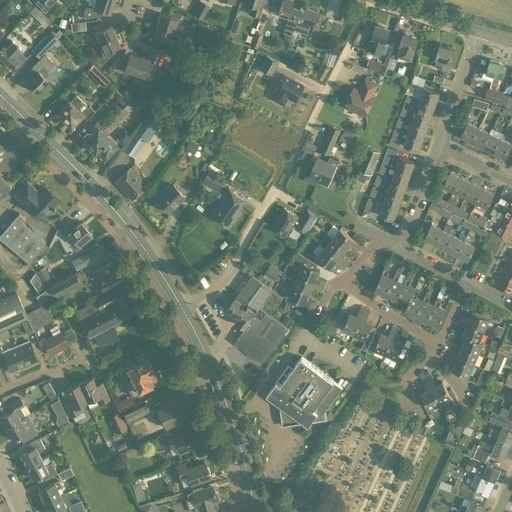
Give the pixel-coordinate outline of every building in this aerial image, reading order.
[(53,0),(38,0),(38,1),(47,10),(51,5),(50,4),(53,0)] [(106,0),(94,0),(93,7),(86,7),(83,11),(84,18),(101,16),(103,11),(110,13),(113,2),(106,0)] [(245,0),(244,3),(251,5),(248,13),(259,16),(263,3),(258,1),(258,0),(245,0)] [(288,41),(299,9),(290,6),(292,0),(282,0),(278,14),(279,14),(279,16),(285,18),(286,16),(289,17),(288,21),(290,22),(284,39),(288,41)] [(21,6),(27,12),(33,7),(27,1),(21,6)] [(202,19),(209,6),(200,1),(193,14),(202,19)] [(301,9),(299,9),(288,41),(289,41),(293,30),(307,34),(310,24),(313,25),(319,27),(323,14),(318,12),(302,7),(301,9)] [(160,13),(157,24),(174,29),(177,19),(179,20),(181,13),(169,9),(167,15),(160,13)] [(238,32),(242,21),(236,19),(232,30),(238,32)] [(72,22),(73,30),(87,29),(86,21),(72,22)] [(111,25),(104,28),(102,22),(87,28),(90,34),(89,34),(91,42),(94,44),(116,35),(111,25)] [(174,29),(157,24),(153,34),(160,37),(158,42),(171,46),(172,40),(170,39),(174,29)] [(372,38),(368,49),(382,54),(386,42),(385,41),(389,29),(376,24),(371,38),(372,38)] [(319,27),(313,25),(309,39),(321,43),(325,29),(319,27)] [(39,58),(63,33),(56,26),(51,31),(31,51),(39,58)] [(258,48),(262,35),(255,32),(250,46),(258,48)] [(242,40),(250,43),(252,36),(244,33),(242,40)] [(396,44),(394,53),(411,59),(414,50),(418,38),(403,33),(401,39),(398,38),(396,44)] [(120,45),(116,35),(94,44),(99,48),(104,59),(116,53),(113,48),(120,45)] [(11,39),(4,46),(0,50),(0,59),(0,60),(2,59),(11,68),(15,64),(17,66),(26,57),(20,52),(22,50),(11,39)] [(437,60),(435,66),(450,71),(452,64),(449,63),(454,49),(452,49),(453,47),(447,45),(446,47),(439,44),(435,59),(437,60)] [(129,53),(127,60),(121,58),(117,70),(124,72),(124,70),(134,73),(140,56),(129,53)] [(29,69),(34,75),(26,83),(36,92),(48,80),(44,77),(48,73),(51,73),(57,67),(44,54),(29,69)] [(271,74),(278,61),(266,55),(259,67),(271,74)] [(150,60),(140,56),(134,73),(144,76),(143,79),(150,81),(154,68),(148,66),(150,60)] [(387,56),(381,74),(391,77),(394,70),(389,69),(393,58),(387,56)] [(366,67),(380,72),(383,63),(369,59),(366,67)] [(490,59),(486,73),(483,72),(481,79),(491,82),(490,85),(491,88),(487,87),(484,98),(500,103),(503,93),(504,92),(496,89),(500,77),(502,78),(506,66),(498,63),(498,62),(490,59)] [(328,70),(320,66),(315,76),(323,80),(328,70)] [(96,84),(99,72),(89,69),(86,82),(96,84)] [(410,81),(423,86),(426,78),(419,76),(414,74),(412,73),(410,81)] [(283,74),(274,89),(275,90),(271,98),(283,104),(287,97),(294,101),(303,85),(283,74)] [(445,78),(434,74),(433,81),(443,83),(445,78)] [(377,84),(365,79),(360,91),(353,88),(345,107),(365,116),(374,97),(372,96),(377,84)] [(511,96),(503,93),(500,103),(511,106),(511,79),(510,85),(511,85),(511,96)] [(419,102),(434,108),(439,92),(424,87),(419,102)] [(117,90),(104,102),(112,110),(117,105),(122,110),(129,102),(117,90)] [(69,101),(64,105),(60,101),(53,108),(57,112),(57,113),(58,114),(58,116),(60,119),(62,118),(71,126),(82,115),(86,119),(94,110),(90,106),(89,107),(76,94),(69,101)] [(489,103),(474,98),(472,106),(486,110),(489,103)] [(434,108),(419,102),(414,116),(429,121),(434,108)] [(501,106),(492,103),(490,109),(499,112),(501,106)] [(405,116),(409,106),(404,104),(400,114),(405,116)] [(511,109),(503,107),(501,112),(511,115),(511,112),(511,109)] [(145,115),(122,148),(131,154),(142,138),(147,142),(158,125),(145,115)] [(401,128),(405,118),(398,116),(395,126),(401,128)] [(429,121),(414,116),(410,126),(425,131),(429,121)] [(83,137),(84,140),(83,141),(95,153),(96,151),(109,138),(100,130),(106,124),(101,118),(93,126),(96,129),(91,133),(87,133),(83,137)] [(471,141),(478,127),(467,122),(460,136),(471,141)] [(333,147),(341,129),(331,125),(323,142),(320,149),(330,154),(333,147)] [(425,131),(410,126),(407,135),(422,141),(425,131)] [(394,127),(391,137),(397,140),(400,129),(394,127)] [(489,133),(478,127),(471,141),(482,147),(489,133)] [(131,135),(124,128),(116,137),(122,143),(131,135)] [(343,132),(341,140),(350,143),(352,135),(343,132)] [(489,133),(482,147),(493,152),(500,138),(489,133)] [(422,141),(407,135),(404,145),(418,150),(422,141)] [(117,147),(109,138),(96,151),(105,160),(117,147)] [(390,138),(389,144),(398,148),(399,142),(390,138)] [(511,144),(500,138),(493,152),(504,158),(511,144)] [(194,153),(198,145),(189,140),(185,148),(194,153)] [(0,198),(11,186),(1,176),(2,174),(0,172),(0,154),(1,154),(0,153),(0,150),(2,148),(0,146),(0,198)] [(371,174),(380,151),(367,146),(358,169),(371,174)] [(387,146),(382,161),(388,163),(391,153),(395,154),(397,150),(387,146)] [(203,147),(201,151),(208,155),(210,151),(203,147)] [(320,151),(313,166),(309,164),(305,174),(309,175),(309,176),(318,180),(329,155),(320,151)] [(339,159),(329,155),(318,180),(326,183),(325,186),(332,189),(336,181),(334,177),(337,171),(334,170),(339,159)] [(399,156),(394,172),(409,177),(414,161),(399,156)] [(382,161),(378,172),(384,174),(387,163),(382,161)] [(130,167),(115,182),(132,200),(147,185),(130,167)] [(454,191),(461,177),(449,171),(443,185),(454,191)] [(409,177),(394,172),(389,184),(404,190),(409,177)] [(472,182),(461,177),(454,191),(465,196),(472,182)] [(27,181),(14,194),(30,209),(32,206),(43,217),(59,201),(44,187),(39,192),(27,181)] [(483,187),(472,182),(465,196),(476,202),(483,187)] [(172,183),(155,199),(168,212),(184,197),(172,183)] [(389,184),(385,196),(400,202),(404,190),(389,184)] [(476,202),(474,206),(485,211),(486,207),(487,207),(494,193),(483,187),(476,202)] [(247,202),(246,202),(228,189),(211,214),(229,227),(242,209),(250,214),(255,207),(247,202)] [(444,206),(446,201),(435,195),(432,200),(444,206)] [(385,196),(382,206),(397,211),(400,202),(385,196)] [(448,202),(446,201),(444,206),(455,212),(457,206),(456,205),(458,201),(450,198),(448,202)] [(373,203),(367,201),(363,211),(369,213),(373,203)] [(310,205),(307,210),(306,209),(300,218),(298,217),(298,216),(283,206),(270,226),(285,236),(293,223),(296,225),(295,226),(305,232),(316,216),(316,215),(319,217),(322,212),(310,205)] [(448,218),(450,213),(435,205),(430,213),(437,217),(439,213),(448,218)] [(397,211),(382,206),(379,214),(394,220),(397,211)] [(457,206),(455,212),(466,218),(469,212),(457,206)] [(511,209),(507,207),(505,206),(501,213),(503,214),(501,219),(511,224),(511,209)] [(0,237),(28,261),(45,241),(40,236),(43,232),(36,227),(33,230),(22,221),(25,218),(19,213),(16,216),(15,216),(14,217),(0,233),(0,237)] [(462,219),(450,213),(448,218),(459,224),(462,219)] [(479,217),(470,213),(467,218),(483,226),(487,218),(480,214),(479,217)] [(470,229),(473,224),(464,219),(461,224),(470,229)] [(511,224),(501,219),(498,224),(496,223),(492,230),(510,239),(511,234),(511,224)] [(80,222),(73,228),(69,223),(60,230),(65,237),(70,234),(73,237),(70,239),(77,247),(91,235),(80,222)] [(435,243),(442,229),(431,224),(424,238),(435,243)] [(488,232),(473,224),(470,229),(480,235),(478,240),(483,242),(488,232)] [(332,238),(346,249),(350,244),(358,250),(362,246),(340,228),(332,238)] [(453,235),(442,229),(435,243),(446,249),(453,235)] [(453,235),(446,249),(457,255),(464,241),(453,235)] [(346,249),(332,238),(325,247),(346,265),(349,261),(342,255),(346,249)] [(475,246),(464,241),(457,255),(468,260),(475,246)] [(346,265),(325,247),(317,257),(331,268),(335,262),(343,269),(346,265)] [(81,255),(71,260),(76,269),(100,256),(99,253),(100,252),(98,248),(96,248),(92,250),(84,254),(84,256),(82,256),(81,255)] [(93,271),(92,274),(101,292),(123,280),(113,261),(93,271)] [(303,262),(298,274),(324,285),(326,280),(317,276),(320,269),(303,262)] [(384,268),(382,273),(374,289),(381,292),(379,296),(384,298),(386,294),(393,278),(386,275),(389,270),(391,264),(387,262),(385,265),(384,268)] [(502,267),(499,273),(511,279),(511,264),(507,262),(504,268),(502,267)] [(271,264),(265,274),(275,280),(281,271),(271,264)] [(398,265),(393,278),(386,294),(392,297),(390,301),(395,303),(397,299),(404,283),(404,282),(397,280),(401,272),(402,267),(398,265)] [(43,268),(37,272),(47,287),(53,283),(43,268)] [(406,277),(404,282),(404,283),(397,299),(403,302),(401,306),(405,308),(414,287),(409,285),(412,277),(414,272),(409,270),(408,275),(407,275),(406,277)] [(36,295),(41,305),(45,303),(56,297),(51,286),(45,289),(35,272),(29,280),(39,293),(36,295)] [(75,272),(51,286),(56,297),(57,296),(57,294),(80,281),(75,272)] [(511,279),(499,273),(496,278),(498,279),(495,286),(511,294),(511,279)] [(252,274),(235,297),(226,309),(239,318),(237,321),(245,327),(234,343),(248,353),(247,353),(255,359),(256,358),(262,363),(288,328),(260,307),(266,299),(276,306),(283,297),(252,274)] [(298,274),(294,285),(310,292),(313,285),(322,289),(324,285),(298,274)] [(125,284),(75,310),(79,318),(78,319),(88,338),(126,318),(126,319),(139,312),(136,307),(143,304),(132,281),(125,284)] [(310,292),(294,285),(289,296),(314,307),(316,302),(307,298),(310,292)] [(414,287),(405,308),(404,311),(411,313),(409,318),(414,320),(416,316),(423,299),(416,296),(420,289),(416,287),(415,288),(414,287)] [(426,291),(423,299),(416,316),(422,318),(420,323),(425,325),(427,321),(434,304),(427,301),(431,293),(426,291)] [(0,330),(27,317),(26,314),(16,292),(0,299),(0,330)] [(437,296),(434,304),(427,321),(433,323),(431,327),(436,330),(438,325),(445,309),(438,306),(442,298),(437,296)] [(45,303),(41,305),(26,314),(27,317),(33,329),(53,318),(45,303)] [(354,334),(365,308),(360,306),(356,315),(350,312),(342,329),(354,334)] [(365,308),(354,334),(365,339),(372,322),(366,319),(370,310),(365,308)] [(458,319),(484,330),(489,319),(472,312),(469,319),(460,315),(458,319)] [(484,330),(458,319),(456,323),(466,327),(463,334),(479,340),(484,330)] [(22,323),(27,334),(33,331),(28,320),(22,323)] [(502,336),(505,326),(496,323),(493,334),(502,336)] [(44,337),(37,340),(42,350),(46,348),(50,355),(68,345),(68,344),(63,336),(60,332),(56,325),(49,329),(53,336),(45,340),(44,337)] [(385,353),(396,328),(392,326),(388,335),(381,332),(374,349),(385,353)] [(401,330),(396,328),(385,353),(397,358),(404,342),(397,339),(401,330)] [(479,340),(463,334),(457,331),(455,336),(464,340),(461,346),(478,353),(483,342),(479,340)] [(16,347),(24,367),(32,363),(31,361),(37,359),(29,341),(16,347)] [(449,349),(447,353),(473,365),(478,353),(461,346),(459,353),(449,349)] [(3,352),(5,356),(10,370),(16,367),(17,370),(24,367),(16,347),(3,352)] [(492,368),(501,371),(506,355),(498,352),(492,368)] [(127,368),(131,376),(123,380),(131,397),(140,392),(139,390),(151,384),(145,373),(153,369),(147,358),(146,359),(143,353),(134,357),(137,363),(127,368)] [(473,365),(447,353),(446,358),(455,362),(452,369),(468,376),(473,365)] [(299,358),(280,385),(276,382),(266,395),(279,404),(282,425),(303,422),(308,425),(311,421),(325,419),(324,412),(342,387),(334,381),(311,364),(301,356),(299,358)] [(504,370),(502,376),(511,380),(511,373),(509,372),(504,370)] [(426,378),(441,403),(451,397),(442,381),(436,384),(431,376),(426,378)] [(511,380),(502,376),(500,381),(504,383),(504,384),(511,387),(511,380)] [(79,383),(86,401),(95,397),(98,404),(110,399),(102,382),(96,385),(92,377),(79,383)] [(441,403),(426,378),(422,380),(427,389),(420,393),(429,409),(441,403)] [(43,384),(50,398),(57,394),(50,381),(43,384)] [(86,401),(79,383),(65,389),(68,396),(61,399),(69,417),(83,411),(80,404),(86,401)] [(111,404),(115,413),(119,411),(122,410),(134,404),(130,396),(120,401),(117,394),(112,397),(115,402),(111,404)] [(190,415),(181,396),(156,409),(166,427),(190,415)] [(5,406),(7,411),(0,415),(0,419),(5,428),(20,419),(25,416),(20,407),(26,404),(22,397),(5,406)] [(51,402),(60,424),(70,420),(60,398),(51,402)] [(144,399),(134,404),(122,410),(127,421),(150,411),(144,399)] [(493,409),(491,415),(504,421),(507,415),(511,417),(511,401),(505,399),(500,411),(493,409)] [(451,419),(462,415),(459,407),(448,411),(451,419)] [(127,428),(119,411),(115,413),(108,416),(116,433),(122,430),(127,428)] [(502,426),(500,431),(491,427),(488,435),(497,438),(497,439),(510,445),(511,440),(511,430),(502,426),(504,421),(491,415),(488,421),(502,426)] [(20,419),(5,428),(11,439),(20,434),(23,440),(36,432),(32,426),(26,429),(20,419)] [(194,430),(187,433),(185,426),(166,434),(169,443),(174,441),(179,453),(200,445),(194,430)] [(473,429),(465,426),(462,432),(470,436),(473,429)] [(444,443),(454,447),(458,438),(451,428),(444,442),(444,443)] [(332,441),(337,432),(332,429),(327,438),(332,441)] [(25,445),(27,450),(20,454),(26,466),(41,458),(38,452),(45,448),(39,437),(25,445)] [(474,443),(471,450),(475,451),(479,453),(487,457),(489,451),(505,457),(507,453),(508,454),(511,446),(510,446),(510,445),(497,439),(494,445),(480,440),(478,445),(474,443)] [(473,456),(472,457),(475,458),(480,460),(485,462),(487,457),(479,453),(475,451),(473,456)] [(41,458),(26,466),(32,479),(40,475),(42,480),(57,473),(51,462),(45,465),(41,458)] [(204,461),(187,467),(185,461),(175,463),(180,478),(187,476),(190,484),(210,478),(204,461)] [(486,463),(481,476),(494,481),(496,477),(498,478),(501,470),(499,470),(500,468),(486,463)] [(61,480),(73,474),(70,467),(57,473),(61,480)] [(494,481),(481,476),(475,488),(489,494),(491,490),(492,491),(495,483),(494,483),(494,481)] [(456,479),(454,485),(472,493),(474,487),(456,479)] [(59,480),(54,482),(37,490),(43,503),(60,495),(57,489),(62,487),(59,480)] [(137,496),(144,495),(141,481),(134,482),(137,496)] [(472,493),(454,485),(451,492),(469,499),(472,493)] [(212,486),(202,489),(201,486),(184,491),(189,507),(191,510),(193,511),(196,511),(201,511),(216,508),(217,505),(216,501),(219,500),(217,492),(215,492),(214,492),(212,486)] [(56,511),(66,508),(60,495),(43,503),(47,511),(56,511)] [(470,499),(468,506),(461,504),(459,510),(464,511),(482,511),(485,507),(484,507),(484,505),(470,499)] [(70,511),(76,511),(84,509),(81,501),(68,506),(70,511)] [(142,504),(143,511),(155,511),(153,502),(142,504)]
